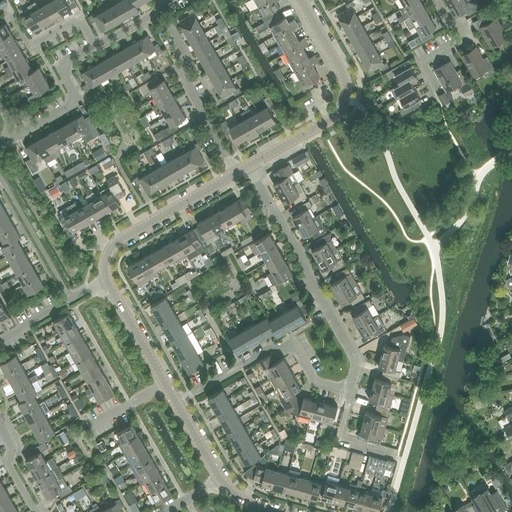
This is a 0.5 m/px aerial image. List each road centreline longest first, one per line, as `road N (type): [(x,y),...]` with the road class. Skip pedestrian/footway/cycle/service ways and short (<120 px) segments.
road 1 (residential): [(349,388),(355,359),(248,166)]
road 2 (unclassified): [(248,166),(330,120),(344,99),(343,75),(300,0)]
road 3 (residential): [(0,145),(71,103),(68,59),(159,11)]
road 4 (residential): [(175,403),(271,349),(297,349),(315,379),(349,388)]
road 5 (unclassified): [(107,283),(114,244),(236,173)]
road 6 (residential): [(236,173),(159,11)]
road 7 (unclassified): [(175,403),(107,283)]
road 8 (residential): [(435,90),(425,64),(461,32),(435,0)]
